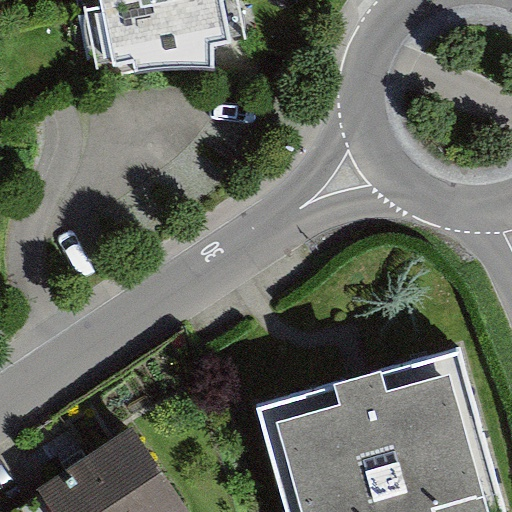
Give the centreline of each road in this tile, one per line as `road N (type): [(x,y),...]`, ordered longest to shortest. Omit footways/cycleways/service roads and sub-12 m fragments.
road 1 (residential): [(383,158),(0,409)]
road 2 (residential): [(383,158),(408,187),(441,206),(511,208)]
road 3 (residential): [(396,21),(374,56),(366,90),(383,158)]
